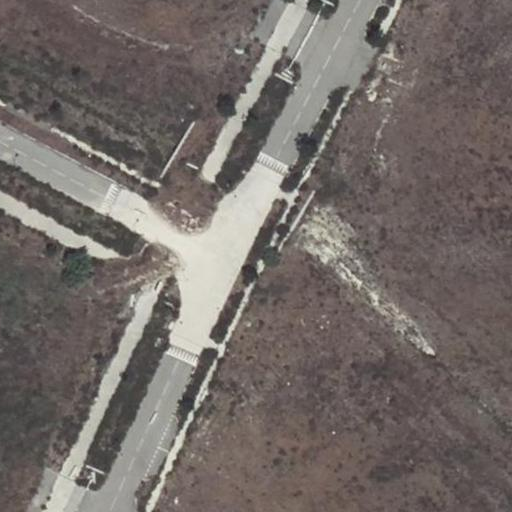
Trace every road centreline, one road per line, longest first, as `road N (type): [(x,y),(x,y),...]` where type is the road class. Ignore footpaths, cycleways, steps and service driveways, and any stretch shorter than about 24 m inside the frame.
road 1 (unclassified): [(359,0),(224,256)]
road 2 (unclassified): [(224,256),(109,511)]
road 3 (unclassified): [(224,256),(0,139)]
